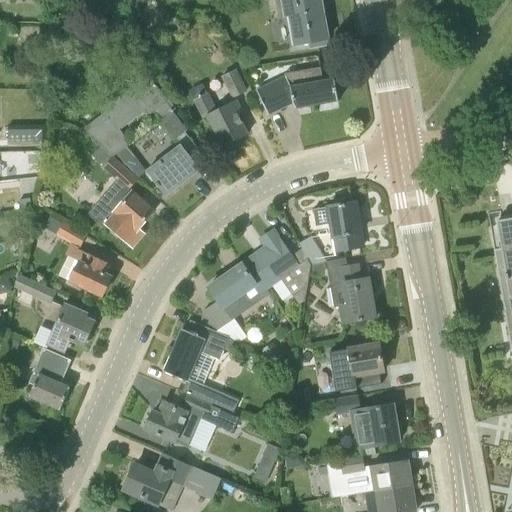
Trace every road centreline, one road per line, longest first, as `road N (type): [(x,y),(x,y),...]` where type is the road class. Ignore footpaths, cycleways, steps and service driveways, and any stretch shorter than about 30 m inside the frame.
road 1 (residential): [(0,496),(33,501),(62,489),(145,303),(206,220),(283,177),(392,157)]
road 2 (tertiary): [(467,511),(416,236)]
